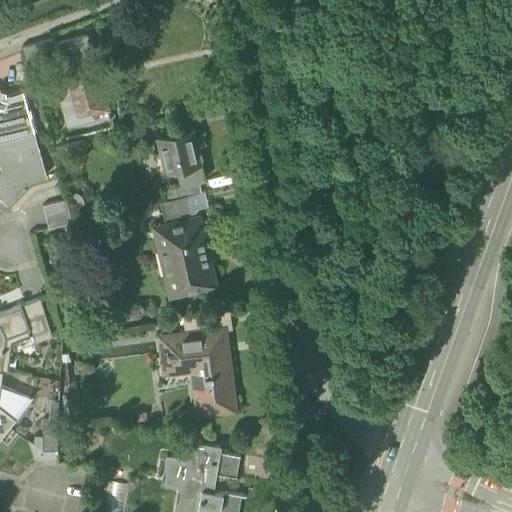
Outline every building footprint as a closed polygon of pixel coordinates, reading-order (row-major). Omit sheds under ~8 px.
[(22,42),(29,66),(59,57),(55,43),(51,31),(36,36),(22,42)] [(87,34),(72,39),(79,65),(62,69),(67,86),(62,88),(65,98),(62,99),(67,119),(76,116),(78,124),(94,119),(92,112),(108,108),(105,96),(109,95),(103,73),(98,74),(87,34)] [(59,57),(62,69),(79,65),(72,39),(55,43),(59,57)] [(0,140),(34,130),(23,90),(7,94),(6,91),(0,89),(0,140)] [(166,172),(178,169),(200,164),(199,157),(200,157),(198,148),(197,148),(192,128),(157,136),(166,172)] [(47,175),(34,130),(0,140),(0,162),(2,169),(0,170),(0,195),(8,203),(31,180),(47,175)] [(203,178),(200,164),(178,169),(182,183),(199,179),(203,178)] [(163,188),(166,199),(191,193),(201,191),(199,179),(182,183),(163,188)] [(205,190),(201,191),(191,193),(195,209),(209,206),(205,190)] [(195,209),(191,193),(166,199),(159,201),(164,223),(196,215),(195,209)] [(43,205),(48,228),(72,222),(66,199),(43,205)] [(166,273),(170,293),(215,283),(199,215),(196,215),(164,223),(176,271),(166,273)] [(21,304),(32,333),(49,326),(40,296),(21,304)] [(0,370),(2,371),(7,337),(29,329),(31,333),(32,333),(21,304),(0,311),(0,370)] [(184,316),(186,332),(224,327),(224,329),(232,328),(230,310),(184,316)] [(192,359),(199,413),(235,408),(224,329),(224,327),(186,332),(161,336),(164,363),(192,359)] [(7,337),(2,371),(7,371),(10,350),(12,340),(31,333),(29,329),(7,337)] [(12,340),(10,350),(35,341),(32,333),(31,333),(12,340)] [(0,386),(0,384),(2,371),(0,370),(0,437),(16,417),(0,404),(0,386)] [(32,397),(0,384),(0,386),(0,404),(16,417),(32,397)] [(41,420),(42,450),(57,449),(57,427),(57,419),(41,420)] [(197,511),(235,511),(238,494),(225,491),(225,492),(213,490),(213,489),(215,473),(219,451),(220,446),(206,443),(206,444),(190,441),(187,459),(185,459),(185,458),(170,455),(167,474),(184,477),(180,504),(198,507),(197,511)] [(215,473),(236,476),(239,454),(219,451),(215,473)]
